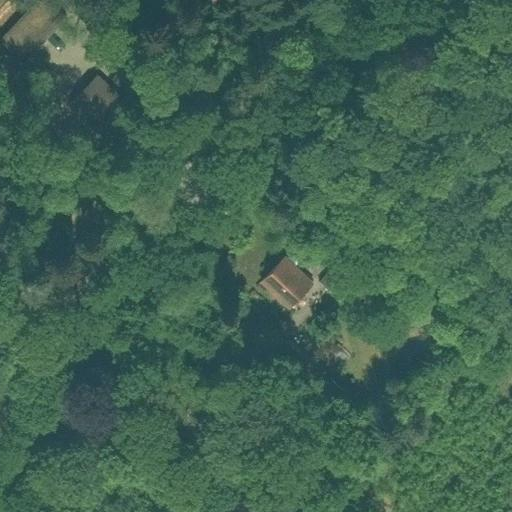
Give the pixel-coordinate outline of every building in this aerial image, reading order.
[(26,57),(65,16),(47,0),(36,0),(2,36),(26,57)] [(104,5),(86,25),(116,55),(134,34),(104,5)] [(105,138),(133,110),(96,74),(69,103),(105,138)] [(288,307),(312,282),(284,256),(260,281),(288,307)] [(344,256),(319,282),(330,292),(354,266),(344,256)]
